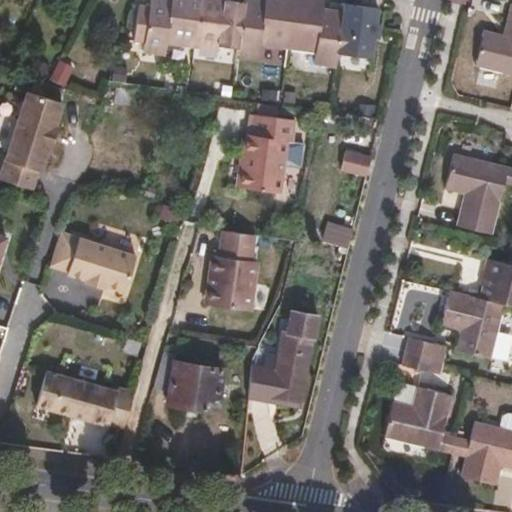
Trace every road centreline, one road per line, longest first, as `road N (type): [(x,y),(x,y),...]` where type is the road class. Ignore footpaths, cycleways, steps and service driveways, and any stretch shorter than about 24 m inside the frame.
road 1 (residential): [(307,511),(428,5)]
road 2 (unknown): [(117,495),(192,233)]
road 3 (unclassified): [(0,480),(238,511)]
